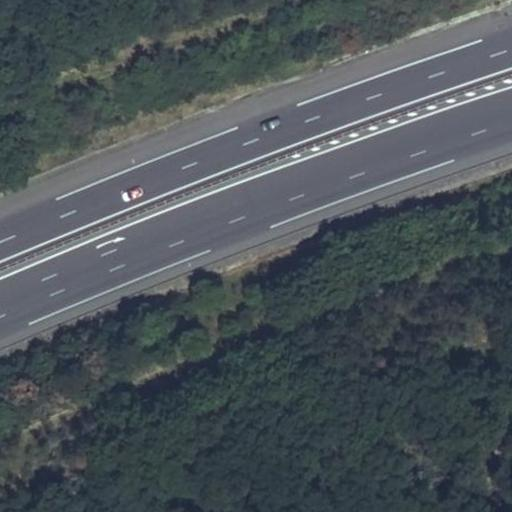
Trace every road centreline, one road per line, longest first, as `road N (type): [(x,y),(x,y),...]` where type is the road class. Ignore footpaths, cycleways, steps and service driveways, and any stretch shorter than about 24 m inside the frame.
road 1 (motorway): [(511,39),(328,102),(0,235)]
road 2 (motorway): [(0,298),(347,160),(511,108)]
